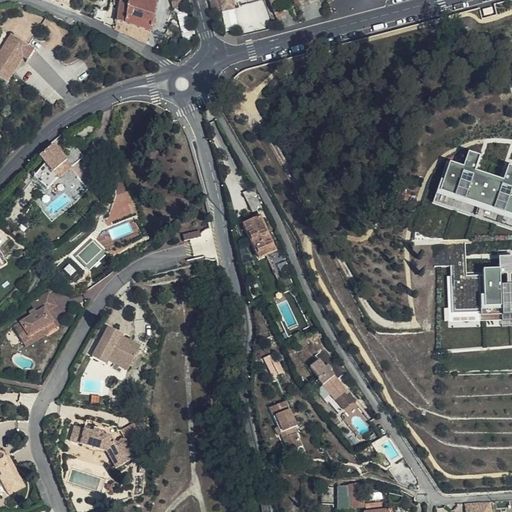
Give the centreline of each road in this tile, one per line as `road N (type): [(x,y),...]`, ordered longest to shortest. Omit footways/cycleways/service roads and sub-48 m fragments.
road 1 (residential): [(181,82),(212,107),(267,201),(306,291),(430,496)]
road 2 (residential): [(60,511),(36,449),(36,415),(105,292),(140,264),(228,243)]
road 3 (residential): [(267,511),(228,243)]
road 4 (tertiary): [(439,0),(205,59)]
road 5 (tertiary): [(0,182),(67,116),(126,90),(181,82)]
road 6 (unclassified): [(28,0),(166,65),(181,82)]
road 7 (residential): [(228,243),(181,82)]
